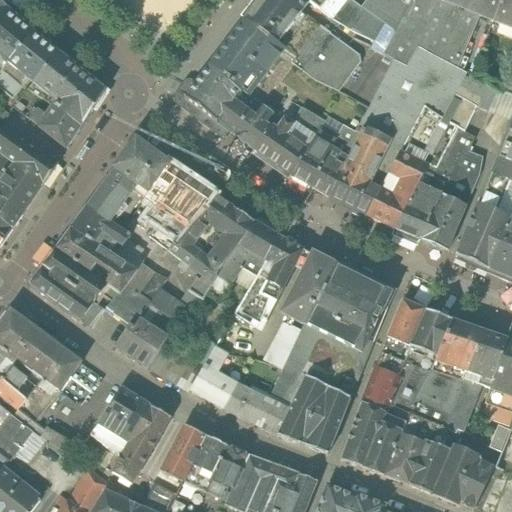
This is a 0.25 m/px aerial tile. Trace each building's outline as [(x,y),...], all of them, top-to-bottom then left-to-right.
[(153,0),(148,9),(164,20),(175,4),(187,13),(195,0),(153,0)] [(331,34),(285,0),(259,0),(244,20),(284,50),(295,59),(291,64),(315,81),(339,92),(361,63),(359,56),(330,34),(331,34)] [(329,0),(307,0),(321,10),(328,2),(329,0)] [(350,0),(329,0),(328,2),(334,8),(338,12),(342,16),(346,11),(353,1),(350,0)] [(407,0),(410,1),(394,32),(383,55),(386,56),(393,60),(394,60),(369,109),(355,132),(361,135),(388,147),(370,183),(382,189),(424,106),(442,118),(465,77),(467,74),(458,69),(480,17),(457,8),(438,0),(407,0)] [(402,2),(399,0),(366,0),(361,7),(365,10),(386,25),(385,26),(394,32),(408,6),(402,2)] [(461,0),(457,8),(480,17),(493,22),(501,0),(461,0)] [(511,0),(501,0),(493,22),(511,29),(511,0)] [(334,8),(328,2),(321,10),(327,15),(334,8)] [(0,18),(0,72),(8,63),(33,33),(7,10),(0,18)] [(386,25),(365,10),(360,19),(352,31),(376,42),(385,26),(386,25)] [(360,19),(346,11),(342,16),(341,18),(340,17),(337,23),(352,31),(360,19)] [(284,50),(244,20),(208,67),(242,92),(248,97),(284,50)] [(33,33),(8,63),(29,80),(34,84),(59,54),(33,33)] [(106,92),(59,54),(34,84),(56,102),(52,108),(82,128),(106,92)] [(393,60),(386,56),(385,58),(387,68),(388,69),(393,60)] [(29,80),(8,63),(0,72),(0,89),(13,100),(29,80)] [(242,92),(208,67),(184,99),(218,125),(235,102),(242,92)] [(382,189),(368,216),(368,217),(394,230),(428,166),(437,170),(458,129),(465,133),(477,108),(487,86),(465,77),(442,118),(424,106),(382,189)] [(498,91),(487,86),(477,108),(488,113),(498,91)] [(511,96),(504,93),(498,91),(488,113),(511,121),(511,96)] [(218,125),(255,151),(271,129),(266,125),(274,114),(261,106),(254,116),(235,102),(218,125)] [(325,122),(291,102),(271,129),(255,151),(274,164),(292,176),(325,122)] [(82,128),(52,108),(45,117),(38,112),(30,122),(66,150),(82,128)] [(325,122),(292,176),(311,187),(344,126),(328,117),(325,122)] [(485,191),(511,202),(511,122),(500,154),(491,176),(485,191)] [(344,126),(311,187),(330,198),(361,135),(355,132),(344,126)] [(59,164),(11,128),(2,129),(0,132),(0,154),(13,165),(42,187),(59,164)] [(458,129),(437,170),(451,178),(464,150),(469,152),(475,138),(465,133),(458,129)] [(388,147),(361,135),(330,198),(352,209),(367,217),(368,216),(382,189),(370,183),(388,147)] [(130,147),(114,169),(115,169),(87,208),(108,223),(116,213),(125,220),(140,199),(144,202),(154,189),(171,166),(144,145),(142,147),(131,148),(130,147)] [(451,178),(442,196),(466,207),(480,176),(483,158),(472,153),(469,152),(464,150),(451,178)] [(0,154),(0,182),(13,165),(0,154)] [(42,187),(13,165),(0,182),(0,197),(23,215),(42,187)] [(213,195),(171,166),(154,189),(163,197),(148,218),(149,220),(157,226),(178,239),(213,195)] [(428,166),(394,230),(421,241),(442,196),(451,178),(437,170),(428,166)] [(511,202),(485,191),(479,205),(478,204),(467,229),(500,243),(511,247),(511,202)] [(178,239),(168,251),(181,262),(178,266),(186,273),(190,268),(201,253),(191,247),(208,226),(217,232),(234,209),(213,195),(178,239)] [(466,207),(442,196),(421,241),(447,252),(466,207)] [(0,197),(0,219),(13,230),(23,215),(0,197)] [(108,223),(87,208),(71,229),(106,252),(113,241),(122,248),(128,240),(129,238),(108,223)] [(234,209),(217,232),(224,237),(208,258),(201,253),(190,268),(202,278),(199,281),(196,279),(188,291),(203,301),(208,292),(216,278),(215,277),(255,223),(234,209)] [(0,248),(13,230),(0,219),(0,248)] [(255,223),(215,277),(216,278),(208,292),(223,301),(234,281),(249,260),(263,269),(279,237),(255,223)] [(178,239),(157,226),(149,237),(168,251),(178,239)] [(106,252),(71,229),(55,250),(108,286),(118,294),(120,295),(127,286),(134,276),(136,272),(106,252)] [(490,270),(500,243),(467,229),(456,255),(490,270)] [(303,250),(279,237),(263,269),(271,273),(260,294),(250,288),(234,315),(256,328),(263,319),(267,321),(300,256),(303,250)] [(144,250),(128,240),(122,248),(138,259),(144,250)] [(511,247),(500,243),(490,270),(511,279),(511,247)] [(74,290),(95,304),(108,286),(55,250),(42,268),(74,290)] [(335,266),(313,255),(283,313),(305,324),(335,266)] [(136,272),(134,276),(141,281),(150,268),(143,263),(136,272)] [(305,324),(301,332),(283,372),(305,380),(306,377),(340,394),(390,294),(335,266),(305,324)] [(60,307),(74,290),(42,268),(29,285),(60,307)] [(146,300),(127,286),(120,295),(118,294),(106,309),(129,326),(133,328),(140,318),(147,308),(153,300),(148,297),(146,300)] [(190,309),(161,289),(153,300),(147,308),(157,315),(160,310),(179,323),(190,309)] [(74,290),(60,307),(89,328),(103,309),(95,304),(74,290)] [(425,310),(404,302),(388,339),(409,347),(425,310)] [(0,347),(17,359),(38,330),(10,310),(0,324),(0,347)] [(452,320),(426,311),(425,310),(409,347),(410,348),(397,382),(399,383),(386,414),(366,469),(384,475),(396,446),(402,435),(417,399),(429,376),(436,359),(437,359),(452,320)] [(168,338),(140,318),(133,328),(129,326),(116,347),(148,367),(163,345),(168,338)] [(485,332),(452,320),(437,359),(436,359),(429,376),(417,399),(449,414),(455,399),(465,375),(466,375),(485,332)] [(38,330),(17,359),(43,379),(42,380),(60,393),(82,363),(38,330)] [(508,340),(485,332),(466,375),(491,382),(508,340)] [(388,339),(376,369),(363,404),(386,414),(399,383),(397,382),(410,348),(409,347),(388,339)] [(511,341),(508,340),(491,382),(493,383),(490,390),(491,390),(485,404),(511,414),(511,341)] [(203,367),(163,345),(148,367),(190,391),(203,367)] [(36,387),(11,367),(17,359),(0,347),(0,379),(25,400),(36,387)] [(239,385),(219,373),(228,355),(215,348),(203,367),(190,391),(224,411),(239,385)] [(283,372),(269,400),(290,410),(305,380),(283,372)] [(340,394),(306,377),(305,380),(290,410),(277,437),(328,456),(350,399),(340,394)] [(25,400),(0,379),(0,396),(17,410),(25,400)] [(25,400),(17,410),(36,426),(62,394),(60,393),(42,380),(36,387),(25,400)] [(250,424),(264,397),(239,385),(224,411),(250,424)] [(121,390),(91,436),(120,459),(150,407),(121,390)] [(264,397),(250,424),(277,437),(290,410),(269,400),(264,397)] [(366,469),(386,414),(363,404),(342,460),(362,466),(362,467),(366,469)] [(32,432),(0,406),(0,455),(8,462),(9,462),(32,432)] [(120,459),(112,473),(116,476),(132,485),(171,418),(151,407),(150,407),(120,459)] [(184,426),(173,447),(162,472),(183,483),(192,466),(193,466),(207,438),(184,426)] [(414,439),(402,435),(396,446),(384,475),(409,486),(427,444),(429,440),(416,434),(414,439)] [(228,447),(207,438),(193,466),(192,466),(183,483),(205,494),(206,493),(228,447)] [(81,450),(68,440),(62,450),(74,459),(81,450)] [(427,444),(409,486),(430,495),(446,457),(436,453),(438,449),(427,444)] [(478,456),(453,446),(432,495),(441,499),(457,506),(458,507),(458,506),(463,504),(475,510),(494,468),(481,462),(479,457),(478,456)] [(250,457),(228,447),(206,493),(220,499),(225,488),(233,492),(243,470),(250,457)] [(8,462),(0,455),(0,472),(2,470),(8,462)] [(264,511),(282,469),(250,457),(243,470),(233,492),(231,495),(227,493),(223,501),(228,503),(226,506),(239,511),(264,511)] [(282,469),(264,511),(283,511),(299,475),(282,469)] [(39,498),(20,482),(19,483),(2,470),(0,472),(0,511),(27,511),(27,507),(35,496),(38,499),(39,498)] [(109,486),(88,470),(69,502),(81,511),(93,511),(105,493),(109,486)] [(304,511),(317,482),(299,475),(283,511),(304,511)] [(317,511),(349,511),(355,497),(328,486),(317,511)] [(138,511),(140,508),(105,493),(93,511),(138,511)] [(349,511),(381,511),(384,507),(356,495),(355,497),(349,511)] [(68,501),(60,511),(81,511),(69,502),(68,501)]
